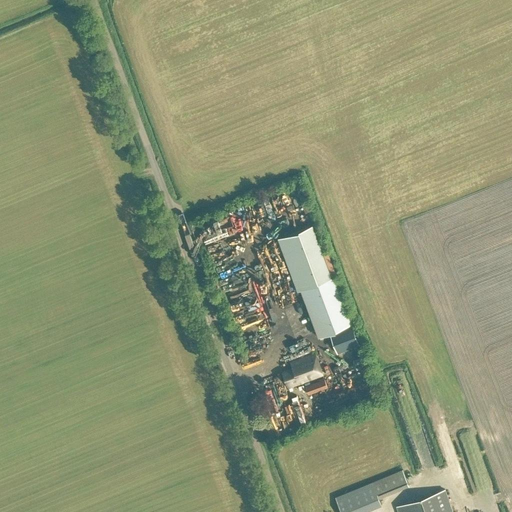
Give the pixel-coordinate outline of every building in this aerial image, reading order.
[(302,288),(318,335),(329,331),(351,323),(352,323),(335,276),(331,277),(311,225),(277,238),(297,290),(302,288)] [(359,345),(351,323),(329,331),(337,352),(359,345)] [(288,387),(323,374),(315,353),(290,362),(292,367),(282,371),(288,387)] [(308,394),(327,386),(324,378),(305,385),(308,394)] [(341,511),(362,511),(366,511),(365,511),(382,504),(378,496),(408,484),(402,469),(335,496),(341,511)] [(452,511),(444,489),(396,506),(398,511),(452,511)]
